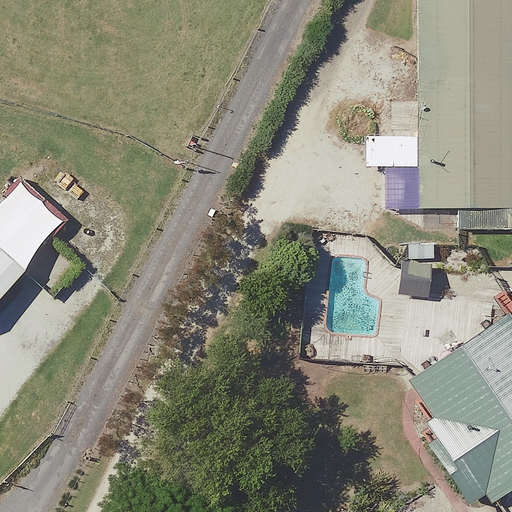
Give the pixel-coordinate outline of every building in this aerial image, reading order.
[(511,0),(418,0),(419,139),(406,140),(407,210),(463,209),(463,230),(511,229),(511,0)] [(144,78),(120,70),(103,127),(127,134),(144,78)] [(0,302),(26,274),(0,250),(0,302)] [(428,252),(401,252),(402,295),(429,295),(428,252)] [(489,495),(500,511),(511,511),(511,317),(412,386),(434,418),(418,429),(471,507),(489,495)]
